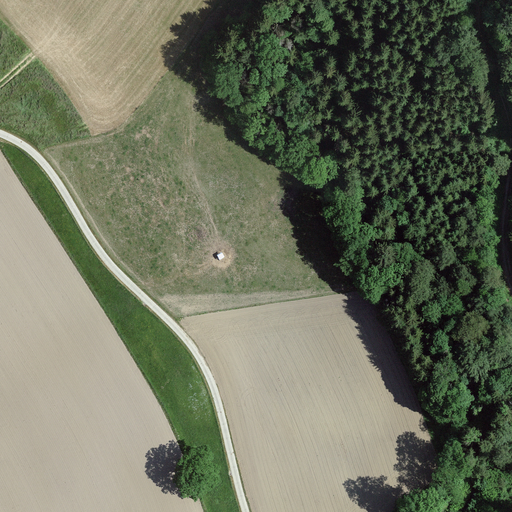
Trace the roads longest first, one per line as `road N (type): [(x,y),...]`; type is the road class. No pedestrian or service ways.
road 1 (track): [(247,511),(215,388),(184,334),(102,254),(49,170),(0,132)]
road 2 (track): [(401,511),(448,477),(464,452),(470,381),(435,310)]
road 3 (track): [(511,154),(504,222),(511,280)]
